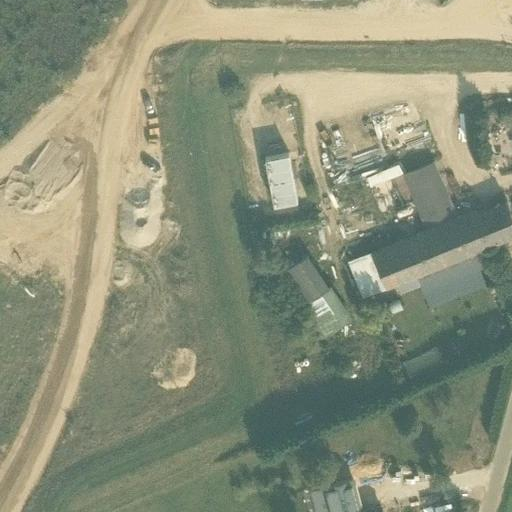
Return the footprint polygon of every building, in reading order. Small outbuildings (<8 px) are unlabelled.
[(272,205),(297,201),(289,151),(264,155),(272,205)] [(476,209),(462,214),(456,217),(433,161),(404,173),(427,229),(349,260),(364,296),(511,235),(511,214),(506,201),(477,212),(476,209)] [(311,252),(289,267),(333,332),(355,317),(311,252)] [(392,300),(379,305),(383,315),(396,311),(392,300)] [(409,374),(442,360),(436,346),(403,360),(409,374)] [(382,511),(381,506),(364,511),(360,511),(359,511),(356,510),(353,499),(325,506),(326,511),(382,511)]
